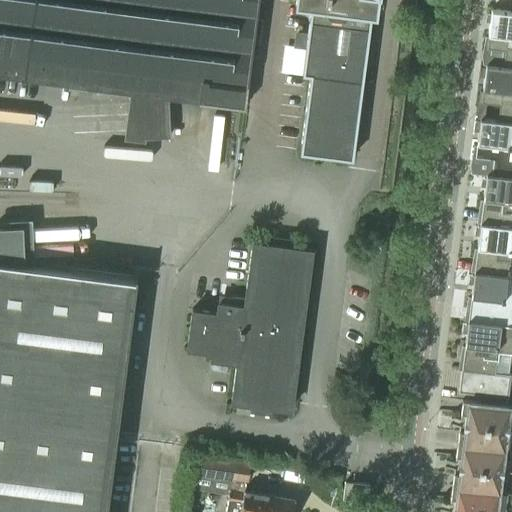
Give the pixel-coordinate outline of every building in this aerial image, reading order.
[(0,0),(0,511),(103,511),(134,277),(23,263),(21,224),(0,225),(0,74),(129,91),(167,96),(243,106),(251,44),(258,44),(260,23),(254,22),(257,0),(0,0)] [(293,0),(294,3),(310,5),(301,72),(310,73),(299,150),(350,156),(369,13),(374,13),(375,0),(293,0)] [(511,67),(511,11),(491,9),(487,37),(485,36),(484,47),(504,50),(502,65),(502,66),(511,67)] [(511,67),(502,66),(502,65),(485,63),(481,91),(479,91),(478,101),(499,104),(497,120),(511,122),(511,67)] [(472,156),(470,171),(486,173),(491,174),(511,177),(511,122),(497,120),(479,117),(476,145),(473,145),(472,156)] [(511,177),(491,174),(486,173),(482,200),(480,200),(479,210),(481,210),(479,222),(511,226),(511,177)] [(511,226),(479,222),(476,249),(474,248),(473,259),(475,259),(473,271),(506,275),(509,251),(511,251),(511,226)] [(289,407),(310,249),(291,246),(291,239),(272,236),(271,244),(251,241),(244,296),(233,294),(232,302),(217,301),(216,311),(192,308),(187,346),(211,349),(210,356),(236,360),(231,400),(250,402),(249,410),(269,412),(269,404),(289,407)] [(511,275),(506,275),(473,271),(470,297),(468,297),(466,307),(469,308),(467,320),(500,324),(500,323),(503,300),(511,300),(511,275)] [(511,324),(500,323),(500,324),(467,320),(464,346),(462,346),(460,356),(462,356),(461,369),(460,369),(458,390),(507,396),(510,374),(494,372),(497,348),(509,350),(509,352),(511,352),(511,324)] [(465,423),(505,428),(508,405),(462,399),(460,413),(466,414),(465,423)] [(503,449),(505,428),(465,423),(464,431),(458,431),(456,444),(503,449)] [(500,471),(503,449),(456,444),(455,456),(460,457),(459,466),(500,471)] [(196,454),(188,488),(227,495),(228,487),(243,490),(243,488),(248,462),(196,454)] [(498,493),(500,471),(459,466),(458,475),(453,474),(451,487),(498,493)] [(366,499),(368,484),(345,481),(342,496),(366,499)] [(227,500),(225,511),(228,511),(291,511),(292,509),(295,498),(243,488),(243,490),(228,487),(227,495),(226,500),(227,500)] [(477,511),(495,511),(498,493),(451,487),(450,500),(455,500),(454,509),(477,511)]
